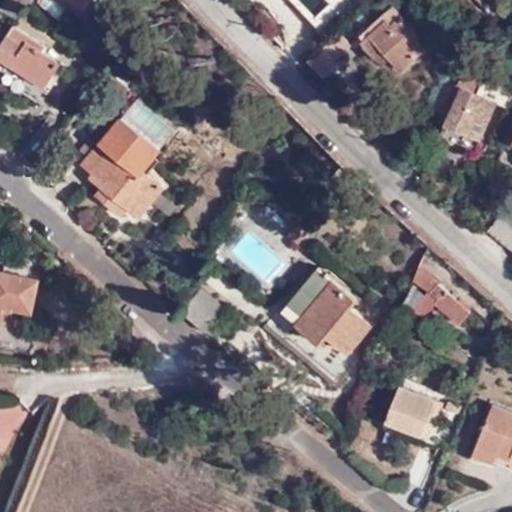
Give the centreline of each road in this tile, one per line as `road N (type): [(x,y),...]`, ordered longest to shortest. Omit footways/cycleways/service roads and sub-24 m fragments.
road 1 (residential): [(0,177),(398,511)]
road 2 (residential): [(511,285),(213,0)]
